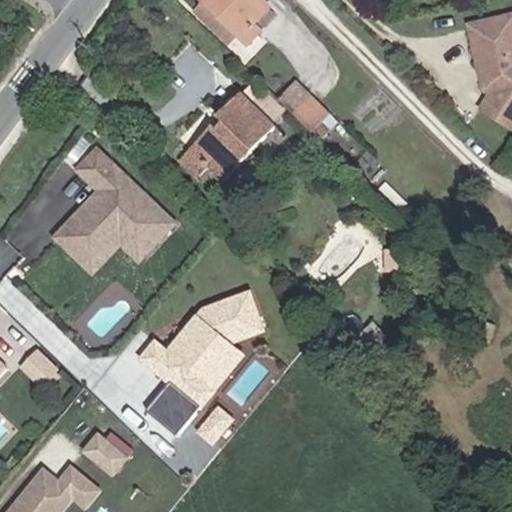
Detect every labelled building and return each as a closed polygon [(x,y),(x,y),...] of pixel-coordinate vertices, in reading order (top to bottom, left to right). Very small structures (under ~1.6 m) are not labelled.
[(260,19),(271,7),(263,0),(204,0),(207,3),(240,34),(250,44),(262,31),(260,30),(265,25),(260,19)] [(240,34),(207,3),(199,12),(231,43),(240,34)] [(511,128),(511,16),(471,26),(481,69),(487,72),(488,79),(483,80),(486,91),(493,95),(483,111),(511,128)] [(332,114),(298,82),(281,99),(315,133),(324,122),(332,114)] [(225,182),(278,128),(244,94),(220,118),(222,120),(225,123),(219,130),(215,126),(192,149),(211,167),(225,182)] [(339,122),(332,114),(324,122),(332,129),(339,122)] [(222,120),(215,126),(219,130),(225,123),(222,120)] [(322,140),(332,129),(324,122),(315,133),(322,140)] [(192,149),(182,160),(200,177),(211,167),(192,149)] [(99,151),(79,171),(101,193),(56,239),(79,261),(103,237),(118,237),(135,253),(150,237),(158,245),(176,226),(99,151)] [(103,237),(79,261),(94,275),(122,245),(140,263),(158,245),(150,237),(135,253),(118,237),(103,237)] [(158,346),(145,362),(173,385),(149,414),(180,439),(217,394),(201,381),(226,350),(263,341),(254,303),(207,314),(172,357),(158,346)] [(43,349),(26,366),(41,382),(58,365),(43,349)] [(226,350),(201,381),(217,394),(242,363),(226,350)] [(0,360),(0,380),(10,370),(0,360)] [(103,431),(87,452),(121,477),(136,456),(103,431)] [(64,477),(48,464),(10,511),(69,511),(78,501),(91,511),(109,489),(75,463),(64,477)]
